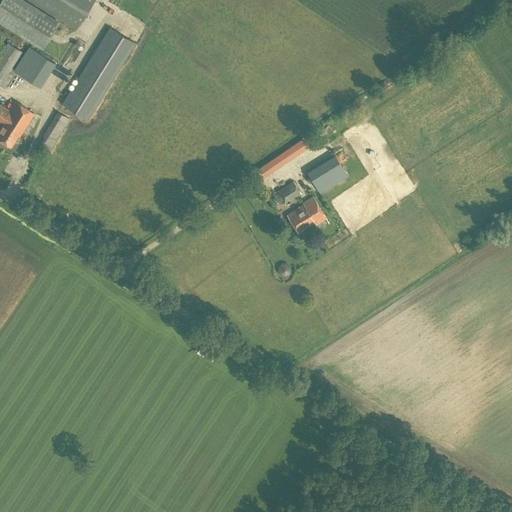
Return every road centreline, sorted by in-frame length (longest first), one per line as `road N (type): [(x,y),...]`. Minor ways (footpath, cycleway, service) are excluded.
road 1 (unclassified): [(502,511),(0,192)]
road 2 (unknown): [(11,199),(103,0)]
